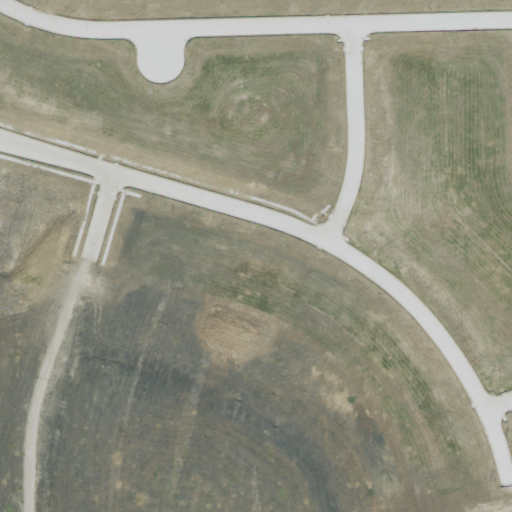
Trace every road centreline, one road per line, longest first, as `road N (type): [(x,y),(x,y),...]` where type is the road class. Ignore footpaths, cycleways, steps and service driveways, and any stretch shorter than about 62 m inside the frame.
road 1 (residential): [(0,140),(270,216),(364,265),(424,313),(459,363),(486,408),(507,485)]
road 2 (residential): [(0,0),(71,27),(511,18)]
road 3 (residential): [(112,172),(89,259),(38,390),(26,511)]
road 4 (residential): [(352,22),(352,180),(326,241)]
